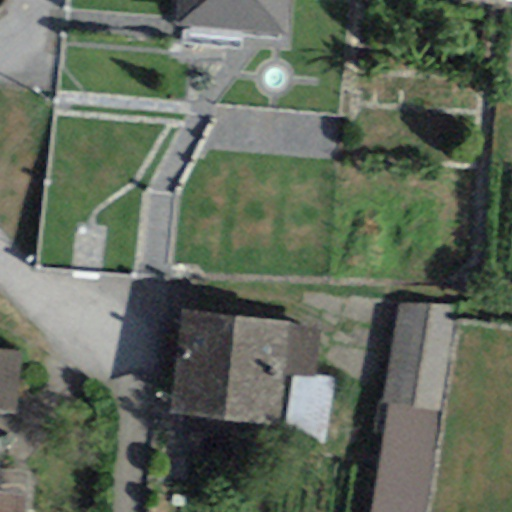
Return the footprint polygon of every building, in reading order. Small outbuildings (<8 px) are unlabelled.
[(175,0),(174,30),(282,37),(284,0),(175,0)] [(386,404),(440,413),(458,307),(397,305),(381,403),(386,404)] [(289,322),(180,311),(169,415),(278,426),(283,374),(289,322)] [(322,326),(289,322),(283,374),(316,377),(322,326)] [(0,412),(15,414),(20,353),(0,351),(0,412)] [(425,511),(440,413),(386,404),(370,511),(425,511)] [(23,511),(25,494),(0,492),(0,511),(23,511)]
